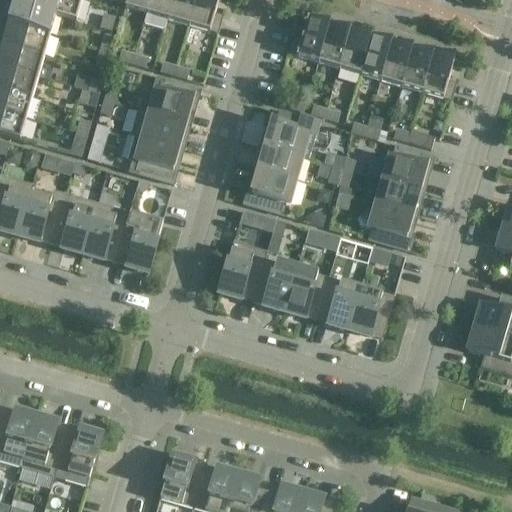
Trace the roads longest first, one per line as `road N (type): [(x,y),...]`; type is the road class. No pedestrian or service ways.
road 1 (unclassified): [(511,26),(407,386),(378,391),(168,331)]
road 2 (residential): [(168,331),(257,20)]
road 3 (residential): [(148,407),(382,474),(371,511)]
road 4 (unclassified): [(168,331),(0,282)]
road 5 (residential): [(0,364),(148,407)]
